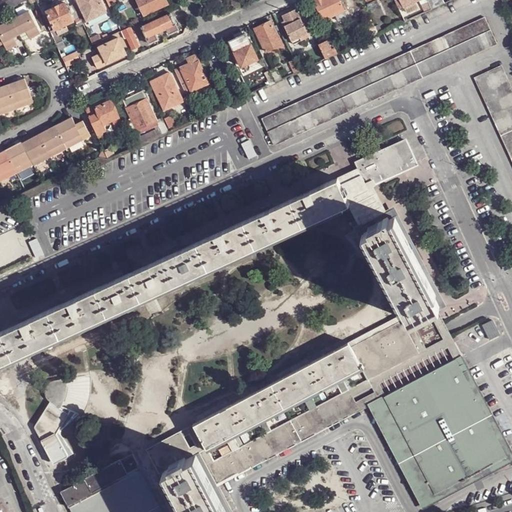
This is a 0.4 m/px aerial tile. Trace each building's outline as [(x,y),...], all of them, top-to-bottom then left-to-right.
[(26,0),(10,0),(0,5),(0,6),(3,12),(26,0)] [(78,0),(86,16),(105,7),(102,0),(78,0)] [(138,0),(144,14),(168,3),(166,0),(138,0)] [(339,20),(348,16),(340,0),(314,0),(324,19),(336,14),(339,20)] [(419,8),(416,0),(395,0),(399,8),(404,6),(408,14),(419,8)] [(427,10),(432,8),(427,0),(425,0),(423,1),(427,10)] [(427,0),(432,8),(449,0),(427,0)] [(47,10),(56,29),(67,24),(75,20),(74,19),(68,7),(66,1),(47,10)] [(75,4),(68,7),(74,19),(76,18),(80,17),(75,4)] [(290,36),(298,33),(300,36),(308,32),(305,26),(310,24),(305,13),(300,15),(296,8),(283,14),(285,19),(283,20),(290,36)] [(29,10),(0,25),(0,35),(4,42),(7,50),(18,44),(17,43),(14,37),(26,30),(30,37),(30,38),(41,33),(29,10)] [(179,29),(172,12),(142,26),(150,43),(159,39),(156,33),(168,28),(170,33),(179,29)] [(262,118),(274,144),(496,42),(485,16),(262,118)] [(272,20),(255,27),(266,51),(283,43),(272,20)] [(373,35),(378,33),(375,25),(373,22),(369,24),(373,32),(372,32),(373,35)] [(378,33),(383,30),(380,23),(375,25),(378,33)] [(69,29),(67,24),(56,29),(59,34),(69,29)] [(91,38),(93,43),(94,43),(122,30),(119,25),(91,38)] [(140,45),(134,33),(130,35),(127,27),(122,30),(125,37),(127,36),(133,48),(140,45)] [(51,31),(55,39),(60,36),(59,34),(56,29),(51,31)] [(17,43),(30,37),(26,30),(14,37),(17,43)] [(108,62),(127,53),(121,41),(126,39),(125,37),(122,30),(94,43),(95,48),(99,46),(103,53),(96,57),(99,63),(106,60),(108,62)] [(242,65),(259,58),(247,32),(245,33),(244,31),(236,34),(237,37),(230,40),(242,65)] [(91,38),(89,35),(84,37),(86,41),(81,44),(82,48),(93,43),(91,38)] [(330,38),(327,39),(334,53),(336,52),(330,38)] [(327,39),(319,43),(326,57),(334,53),(327,39)] [(69,58),(72,65),(83,60),(80,53),(69,58)] [(186,93),(209,82),(197,56),(195,55),(187,58),(190,63),(175,69),(186,93)] [(300,69),(295,58),(290,60),(295,71),(300,69)] [(269,68),(266,62),(256,67),(259,73),(269,68)] [(511,87),(502,64),(475,77),(511,157),(511,87)] [(275,80),(282,77),(277,67),(270,70),(272,74),(275,80)] [(164,108),(173,103),(172,100),(177,98),(178,100),(183,98),(181,96),(182,95),(173,75),(166,79),(161,80),(160,76),(151,81),(164,108)] [(0,114),(34,102),(26,78),(0,87),(0,114)] [(143,89),(124,98),(132,116),(127,119),(138,143),(168,130),(162,117),(157,120),(143,89)] [(112,99),(96,106),(99,112),(90,116),(97,133),(107,129),(104,123),(112,120),(119,133),(127,129),(112,99)] [(173,128),(183,124),(179,115),(169,120),(173,128)] [(22,142),(0,153),(0,182),(34,165),(35,166),(85,140),(73,117),(23,143),(22,142)] [(391,220),(400,216),(394,205),(386,209),(374,186),(419,163),(406,137),(404,138),(415,160),(381,178),(380,175),(365,183),(357,167),(337,177),(349,202),(357,217),(351,220),(399,315),(402,319),(407,329),(414,324),(407,312),(405,313),(364,235),(372,231),(370,227),(390,217),(391,220)] [(404,138),(355,161),(357,167),(365,183),(380,175),(381,178),(415,160),(404,138)] [(112,147),(105,150),(109,158),(115,155),(112,147)] [(0,362),(14,356),(26,350),(34,347),(140,298),(150,293),(283,232),(301,224),(349,202),(337,177),(318,185),(304,191),(290,198),(278,204),(271,207),(264,210),(230,226),(217,232),(183,248),(170,254),(157,260),(143,266),(130,272),(123,275),(110,280),(76,297),(63,302),(29,318),(23,321),(14,325),(3,330),(0,331),(0,362)] [(303,188),(304,191),(318,185),(316,182),(314,183),(303,188)] [(407,312),(414,324),(432,315),(439,311),(447,307),(437,287),(433,279),(410,235),(400,216),(391,220),(390,217),(370,227),(372,231),(364,235),(405,313),(407,312)] [(215,228),(217,232),(230,226),(229,222),(227,223),(215,228)] [(0,269),(32,255),(20,227),(0,235),(0,269)] [(168,250),(170,254),(183,248),(181,244),(170,249),(168,250)] [(143,266),(157,260),(155,256),(152,257),(142,262),(143,266)] [(108,277),(110,280),(123,275),(121,271),(119,272),(108,277)] [(61,298),(63,302),(76,297),(74,293),(64,297),(61,298)] [(227,440),(233,451),(213,461),(208,450),(200,454),(216,484),(368,406),(385,398),(378,385),(449,348),(455,360),(457,359),(463,355),(456,342),(439,311),(432,315),(444,340),(427,349),(414,324),(407,329),(419,353),(368,380),(347,390),(342,379),(336,382),(342,393),(315,406),(310,396),(304,399),(310,410),(270,430),(265,420),(259,423),(265,433),(239,447),(234,437),(227,440)] [(402,319),(399,315),(349,341),(351,346),(402,319)] [(351,346),(362,369),(368,380),(419,353),(407,329),(402,319),(351,346)] [(493,319),(482,324),(489,339),(500,334),(493,319)] [(362,369),(351,346),(349,341),(194,424),(208,450),(227,440),(234,437),(259,423),(265,420),(304,399),(310,396),(336,382),(342,379),(362,369)] [(385,398),(368,406),(422,508),(511,461),(511,449),(463,355),(457,359),(506,455),(435,492),(385,398)] [(385,398),(435,492),(506,455),(457,359),(455,360),(385,398)] [(63,378),(53,380),(51,381),(47,384),(45,388),(45,393),(47,397),(50,400),(56,404),(60,396),(62,387),(63,378)] [(41,440),(56,433),(69,412),(56,404),(50,400),(34,426),(41,440)] [(195,456),(225,511),(231,511),(216,484),(200,454),(208,450),(194,424),(147,449),(180,511),(187,511),(166,472),(172,469),(170,465),(186,457),(188,460),(195,456)] [(57,435),(56,433),(41,440),(52,461),(67,454),(57,435)] [(60,490),(71,511),(164,511),(132,452),(120,459),(120,458),(111,463),(119,478),(91,491),(84,478),(60,490)] [(166,472),(187,511),(225,511),(195,456),(188,460),(186,457),(170,465),(172,469),(166,472)] [(91,491),(119,478),(111,463),(83,477),(84,478),(91,491)]
